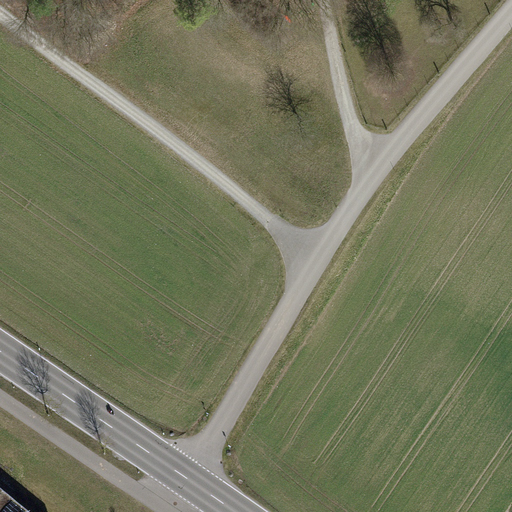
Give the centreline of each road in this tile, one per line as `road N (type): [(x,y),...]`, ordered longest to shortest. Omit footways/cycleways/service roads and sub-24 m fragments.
road 1 (track): [(316,255),(0,12)]
road 2 (secondary): [(234,511),(0,351)]
road 3 (track): [(364,189),(324,0)]
